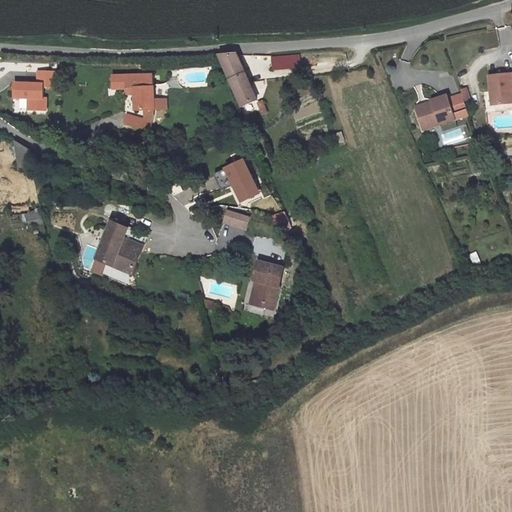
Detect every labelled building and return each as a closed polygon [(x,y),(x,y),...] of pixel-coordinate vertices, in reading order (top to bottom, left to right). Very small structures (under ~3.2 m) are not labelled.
[(237,54),(221,56),(242,107),(257,100),(237,54)] [(300,55),(272,58),(274,71),(301,68),(300,55)] [(40,71),(39,82),(17,82),(16,96),(29,97),(29,109),(47,110),(48,88),(57,88),(57,72),(40,71)] [(511,74),(511,73),(489,76),(490,91),(493,91),(495,105),(511,103),(511,74)] [(145,110),(146,118),(153,121),(155,115),(155,110),(167,109),(166,99),(154,99),(154,75),(112,76),(113,89),(127,88),(127,93),(135,93),(136,110),(145,110)] [(463,95),(462,91),(447,95),(455,120),(470,115),(465,101),(463,95)] [(417,110),(423,130),(455,120),(447,95),(432,101),(432,102),(433,105),(417,110)] [(267,113),(262,101),(258,103),(263,115),(267,113)] [(416,107),(417,110),(433,105),(432,102),(416,107)] [(146,120),(126,114),(124,123),(151,131),(153,121),(146,118),(146,120)] [(439,133),(444,147),(471,138),(466,123),(439,133)] [(30,150),(16,141),(19,170),(32,169),(30,150)] [(163,144),(150,141),(149,149),(161,151),(163,144)] [(249,180),(252,178),(243,160),(213,174),(221,190),(233,184),(238,196),(253,189),(249,180)] [(253,189),(238,196),(240,201),(258,192),(252,178),(249,180),(253,189)] [(243,228),(246,216),(226,211),(223,223),(243,228)] [(43,220),(42,212),(26,215),(27,223),(43,220)] [(113,223),(97,259),(98,259),(106,263),(132,274),(141,251),(122,243),(124,239),(128,229),(113,223)] [(275,241),(287,251),(290,246),(279,236),(275,241)] [(143,247),(124,239),(122,243),(141,251),(143,247)] [(216,241),(216,249),(231,248),(231,240),(216,241)] [(106,263),(98,259),(93,271),(101,275),(106,263)] [(284,268),(260,262),(255,281),(257,282),(252,304),(267,308),(269,300),(275,302),(284,268)] [(269,300),(267,308),(273,310),(275,302),(269,300)] [(216,303),(205,301),(207,307),(214,309),(216,303)]
